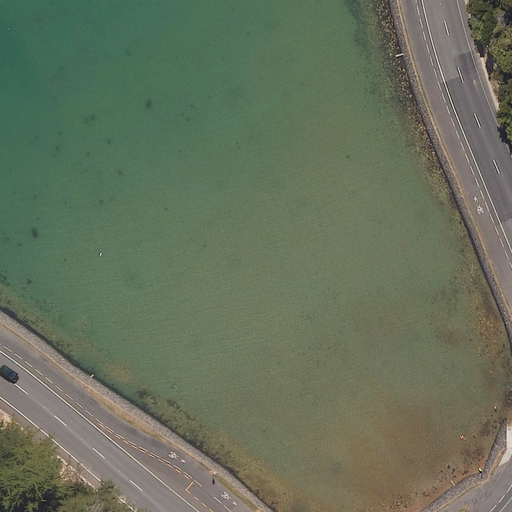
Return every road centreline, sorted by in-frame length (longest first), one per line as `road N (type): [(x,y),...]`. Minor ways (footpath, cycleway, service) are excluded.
road 1 (secondary): [(168,511),(0,374)]
road 2 (secondary): [(441,0),(460,73),(511,203)]
